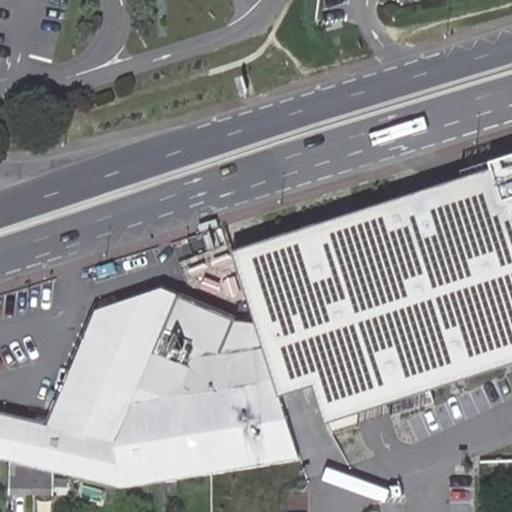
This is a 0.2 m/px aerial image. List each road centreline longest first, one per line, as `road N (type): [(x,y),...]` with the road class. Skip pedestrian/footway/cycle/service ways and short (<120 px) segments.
road 1 (primary): [(511,49),(0,213)]
road 2 (primary): [(0,255),(511,97)]
road 3 (unknown): [(0,331),(216,252)]
road 4 (unknown): [(0,406),(27,392),(41,373),(74,302),(52,239)]
